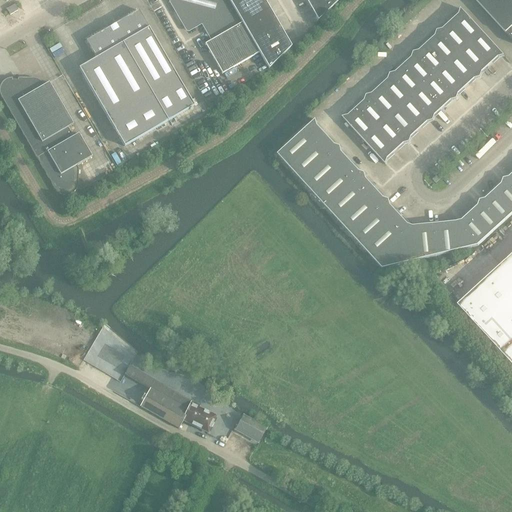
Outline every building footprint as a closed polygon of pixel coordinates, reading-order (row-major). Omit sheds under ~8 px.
[(173,0),(170,2),(188,32),(202,23),(204,26),(203,27),(207,35),(209,34),(212,40),(205,45),(222,75),(259,53),(258,52),(253,43),(248,34),(243,25),(238,17),(233,8),(228,0),(173,0)] [(228,0),(233,8),(246,0),(228,0)] [(263,0),(246,0),(233,8),(238,17),(265,1),(263,0)] [(306,0),(311,9),(326,0),(306,0)] [(326,0),(311,9),(316,17),(315,17),(318,22),(340,0),(326,0)] [(511,0),(475,0),(511,40),(511,0)] [(265,1),(238,17),(243,25),(270,10),(265,1)] [(7,10),(11,15),(18,11),(15,5),(7,10)] [(459,15),(451,23),(471,44),(483,33),(461,9),(459,15)] [(270,10),(243,25),(248,34),(275,19),(270,10)] [(139,11),(113,26),(168,122),(194,107),(139,11)] [(275,19),(248,34),(253,43),(280,27),(275,19)] [(443,30),(438,32),(459,55),(471,44),(451,23),(443,30)] [(113,26),(109,29),(86,42),(97,59),(79,69),(125,147),(168,122),(113,26)] [(280,27),(253,43),(258,52),(285,36),(280,27)] [(436,37),(428,44),(447,66),(459,55),(438,32),(436,37)] [(483,33),(471,44),(491,65),(499,58),(505,57),(483,33)] [(285,36),(258,52),(259,53),(269,69),(292,47),(290,44),(289,44),(285,36)] [(420,52),(414,53),(435,76),(447,66),(428,44),(420,52)] [(471,44),(459,55),(481,78),(482,73),(491,65),(471,44)] [(412,59),(404,66),(423,87),(435,76),(414,53),(412,59)] [(459,55),(447,66),(467,87),(475,80),(481,78),(459,55)] [(396,73),(390,75),(412,98),(423,87),(404,66),(396,73)] [(447,66),(435,76),(457,100),(459,95),(467,87),(447,66)] [(389,80),(380,88),(400,109),(412,98),(390,75),(389,80)] [(435,76),(423,87),(443,109),(451,102),(457,100),(435,76)] [(12,79),(11,79),(9,79),(8,79),(7,80),(6,80),(4,82),(3,82),(2,83),(1,85),(1,86),(0,87),(0,94),(0,96),(1,97),(37,159),(55,190),(56,191),(57,192),(58,193),(58,194),(60,194),(61,195),(63,195),(64,196),(66,196),(67,196),(69,195),(71,195),(72,194),(73,193),(75,192),(76,191),(76,190),(77,189),(78,187),(78,186),(78,185),(79,170),(78,169),(78,168),(78,167),(77,166),(92,157),(79,134),(74,137),(68,128),(73,125),(49,83),(44,86),(44,85),(43,84),(41,82),(40,81),(39,81),(38,80),(37,79),(35,79),(34,79),(32,79),(18,79),(18,81),(12,81),(12,79)] [(423,87),(412,98),(433,122),(435,116),(443,109),(423,87)] [(372,95),(367,96),(388,119),(400,109),(380,88),(372,95)] [(365,102),(357,109),(376,130),(388,119),(367,96),(365,102)] [(412,98),(400,109),(420,131),(428,123),(433,122),(412,98)] [(349,117),(343,118),(364,141),(376,130),(357,109),(349,117)] [(400,109),(388,119),(410,143),(412,138),(420,131),(400,109)] [(388,119),(376,130),(396,152),(404,145),(410,143),(388,119)] [(326,136),(318,126),(316,120),(278,155),(290,168),(326,136)] [(376,130),(364,141),(386,166),(388,160),(396,152),(376,130)] [(290,168),(303,182),(341,147),(335,145),(326,136),(290,168)] [(303,182),(315,195),(351,162),(342,153),(341,147),(303,182)] [(315,195),(327,208),(365,174),(360,172),(351,162),(315,195)] [(365,174),(327,208),(339,222),(375,189),(366,179),(365,174)] [(502,185),(494,192),(511,211),(511,188),(504,179),(502,185)] [(339,222),(351,235),(389,200),(384,198),(375,189),(339,222)] [(486,200),(480,201),(502,225),(511,215),(511,211),(494,192),(486,200)] [(351,235),(364,248),(399,215),(391,206),(389,200),(351,235)] [(478,206),(470,214),(490,235),(502,225),(480,201),(478,206)] [(457,223),(435,225),(430,258),(478,246),(490,235),(470,214),(462,221),(457,223)] [(364,248),(383,269),(411,226),(408,225),(399,215),(364,248)] [(411,226),(383,269),(430,258),(435,225),(414,227),(411,226)] [(460,305),(458,306),(511,365),(511,256),(493,274),(500,281),(465,313),(459,306),(460,305)] [(105,339),(110,329),(111,329),(105,324),(99,335),(105,339)] [(200,344),(196,353),(206,358),(211,349),(200,344)] [(183,421),(208,433),(216,417),(199,408),(200,406),(192,402),(130,366),(128,370),(125,369),(124,371),(126,373),(125,375),(151,390),(141,408),(179,429),(183,421)] [(243,417),(237,427),(235,430),(259,443),(266,430),(243,417)]
